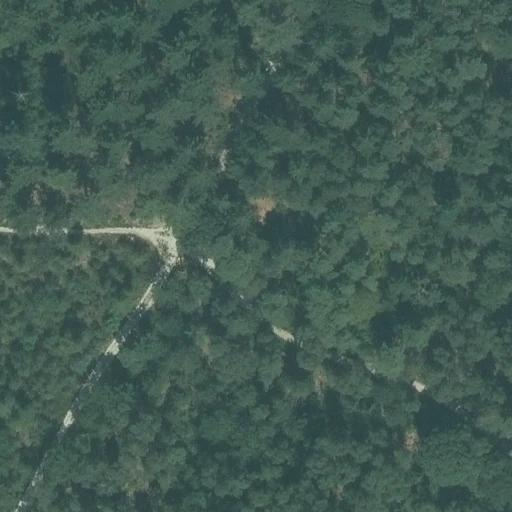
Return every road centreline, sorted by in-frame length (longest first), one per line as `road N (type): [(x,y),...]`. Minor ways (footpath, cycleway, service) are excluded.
road 1 (track): [(160,246),(3,511)]
road 2 (track): [(297,0),(160,246)]
road 3 (track): [(160,246),(84,228),(0,224)]
